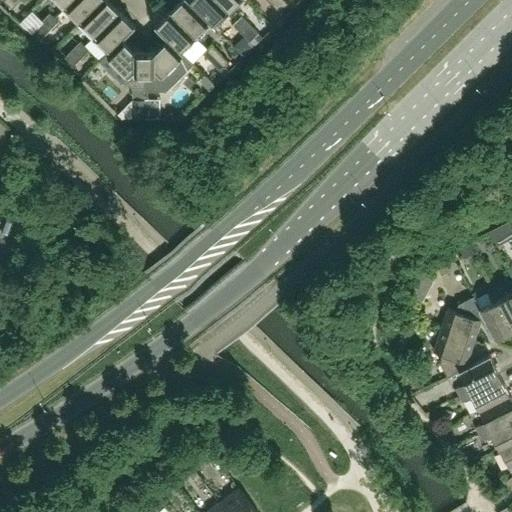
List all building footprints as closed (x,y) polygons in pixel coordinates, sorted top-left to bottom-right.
[(3,0),(12,9),(21,0),(20,0),(3,0)] [(54,0),(63,8),(70,0),(54,0)] [(77,23),(100,0),(70,0),(63,8),(77,23)] [(92,38),(120,10),(109,0),(100,0),(77,23),(92,38)] [(212,24),(188,0),(179,0),(169,10),(197,38),(211,24),(212,24)] [(230,13),(217,0),(188,0),(212,24),(211,24),(215,28),(230,13)] [(242,0),(217,0),(230,13),(242,0)] [(288,3),(284,0),(273,0),(271,3),(279,12),(288,3)] [(107,53),(122,37),(122,38),(135,25),(120,10),(92,38),(107,53)] [(197,38),(169,10),(154,25),(167,38),(167,37),(182,53),(197,38)] [(50,12),(41,21),(50,30),(58,21),(50,12)] [(233,24),(241,32),(250,24),(242,15),(233,24)] [(41,38),(50,30),(41,21),(33,29),(41,38)] [(259,32),(250,24),(241,32),(250,41),(259,32)] [(129,75),(134,71),(145,71),(145,49),(134,49),(122,38),(122,37),(107,53),(98,62),(120,84),(129,75)] [(160,75),(182,53),(167,37),(167,38),(155,49),(145,49),(145,71),(155,71),(160,75)] [(81,41),(72,49),(81,58),(89,49),(81,41)] [(204,53),(212,62),(221,53),(212,45),(204,53)] [(72,66),(81,58),(72,49),(64,58),(72,66)] [(229,62),(221,53),(212,62),(221,70),(229,62)] [(133,99),(145,99),(145,87),(133,87),(133,99)] [(145,99),(145,119),(160,119),(160,99),(157,99),(145,99)] [(469,241),(458,247),(464,258),(475,253),(469,241)] [(449,270),(444,259),(436,263),(441,274),(449,270)] [(429,289),(433,281),(423,276),(419,284),(429,289)] [(511,290),(506,293),(501,284),(494,287),(511,322),(511,290)] [(511,329),(511,322),(494,287),(487,291),(492,300),(480,307),(485,316),(484,317),(494,338),(511,329)] [(481,318),(484,317),(485,316),(480,307),(474,295),(459,303),(456,310),(448,307),(441,329),(474,340),(481,318)] [(467,362),(474,340),(441,329),(434,351),(442,354),(440,361),(448,376),(459,370),(469,365),(468,364),(467,362)] [(500,374),(490,353),(468,364),(469,365),(459,370),(466,383),(456,388),(459,394),(500,374)] [(423,381),(419,373),(409,378),(413,386),(423,381)] [(479,409),(510,393),(500,374),(459,394),(463,401),(473,396),(479,409)] [(511,416),(511,397),(510,393),(479,409),(485,421),(476,426),(479,433),(511,416)] [(499,447),(511,440),(511,416),(479,433),(483,440),(492,435),(499,447)] [(511,465),(511,440),(499,447),(509,467),(511,465)] [(511,485),(511,476),(501,482),(505,489),(511,485)] [(257,511),(238,487),(220,501),(227,511),(257,511)] [(165,489),(158,494),(163,501),(170,496),(165,489)] [(148,499),(138,507),(141,511),(149,511),(155,508),(148,499)] [(227,511),(220,501),(205,511),(227,511)]
